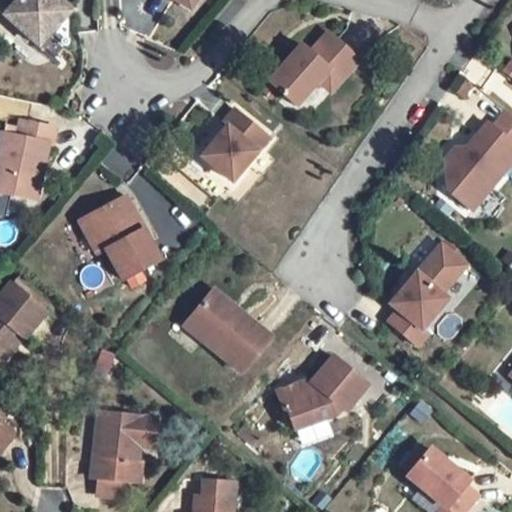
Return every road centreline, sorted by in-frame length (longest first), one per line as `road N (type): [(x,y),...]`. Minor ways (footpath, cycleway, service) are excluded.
road 1 (residential): [(307,266),(459,34)]
road 2 (residential): [(122,100),(196,80),(269,0)]
